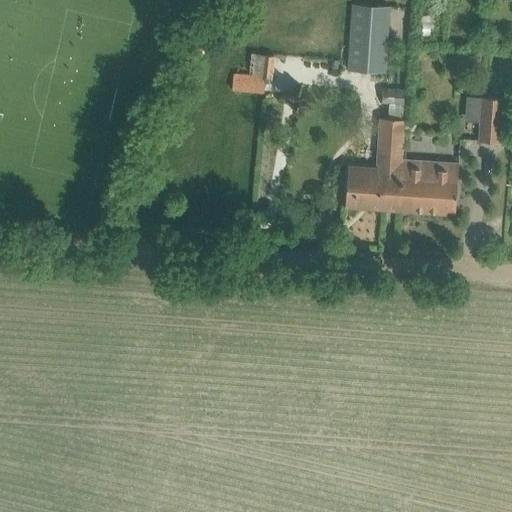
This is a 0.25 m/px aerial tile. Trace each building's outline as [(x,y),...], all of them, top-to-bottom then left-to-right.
[(354,4),(351,51),(349,69),(384,72),(388,6),(354,4)] [(421,15),(421,21),(422,21),(422,35),(430,35),(430,21),(431,21),(431,15),(421,15)] [(276,57),(265,56),(252,55),(250,74),(234,73),(232,93),(265,96),(266,77),(274,78),(276,57)] [(382,102),(404,103),(404,88),(382,88),(382,102)] [(483,96),(480,140),(501,141),(504,98),(483,96)] [(346,204),(400,208),(404,159),(403,159),(405,119),(381,117),(377,168),(348,166),(346,204)] [(404,159),(400,208),(455,212),(459,163),(404,159)]
